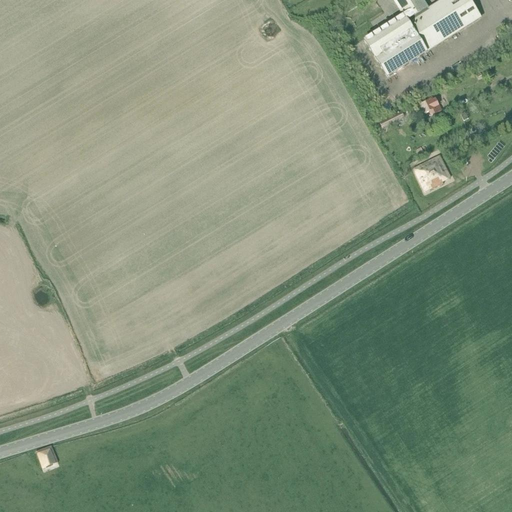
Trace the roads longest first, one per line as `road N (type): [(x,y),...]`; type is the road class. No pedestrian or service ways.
road 1 (tertiary): [(0,453),(121,415),(191,381),(511,179)]
road 2 (unknown): [(283,324),(407,511)]
